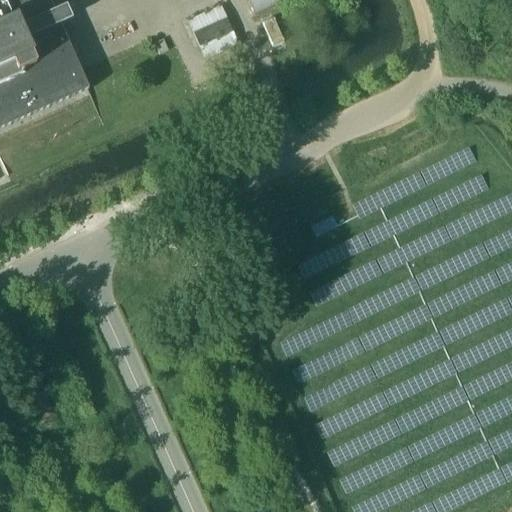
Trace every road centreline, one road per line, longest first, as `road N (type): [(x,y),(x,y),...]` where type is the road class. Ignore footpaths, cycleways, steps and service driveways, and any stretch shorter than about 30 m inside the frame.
road 1 (unclassified): [(77,255),(418,93),(472,83),(511,93)]
road 2 (unclassified): [(192,511),(77,255)]
